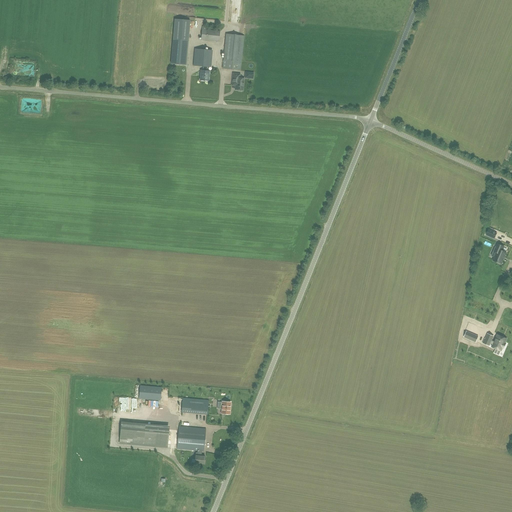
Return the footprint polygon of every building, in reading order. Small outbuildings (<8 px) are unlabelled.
[(171,63),(186,65),(190,21),(175,19),(171,63)] [(219,41),(220,31),(206,30),(206,26),(202,26),(202,29),(201,39),(219,41)] [(240,70),(244,35),(226,34),(223,68),(240,70)] [(211,67),(213,50),(195,49),(193,66),(203,66),(203,70),(201,70),(200,80),(208,81),(209,71),(207,71),(207,67),(211,67)] [(233,74),(233,82),(232,86),(236,86),(236,90),(238,90),(239,91),(241,91),(242,91),(243,91),(244,82),(244,79),(240,78),(240,74),(238,74),(233,74)] [(497,233),(489,230),(486,235),(494,238),(497,233)] [(503,247),(498,244),(496,247),(495,247),(493,251),(497,253),(493,261),(501,264),(506,253),(502,251),(503,247)] [(502,348),(503,348),(506,344),(504,343),(506,339),(497,335),(494,342),(491,341),(486,339),(485,338),(483,343),(489,346),(490,343),(493,345),(492,347),(496,349),(497,345),(502,348)] [(160,400),(161,387),(140,386),(139,398),(160,400)] [(183,399),(182,412),(207,414),(208,401),(183,399)] [(228,420),(229,409),(222,408),(221,419),(228,420)] [(204,451),(205,429),(179,426),(177,449),(198,451),(197,452),(196,452),(195,463),(204,464),(205,456),(201,456),(201,451),(204,451)] [(121,428),(119,443),(167,447),(168,432),(121,428)]
